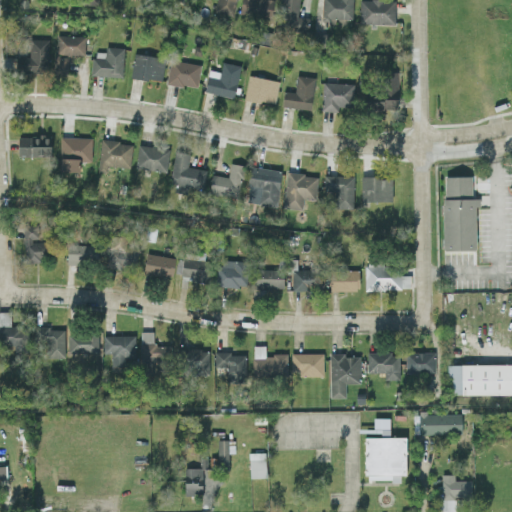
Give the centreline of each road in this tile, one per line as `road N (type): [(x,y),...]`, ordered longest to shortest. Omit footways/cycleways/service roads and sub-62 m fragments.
road 1 (residential): [(511,131),(419,142),(316,141),(111,107),(0,102)]
road 2 (residential): [(423,319),(232,319),(91,296),(0,294)]
road 3 (residential): [(419,0),(423,319)]
